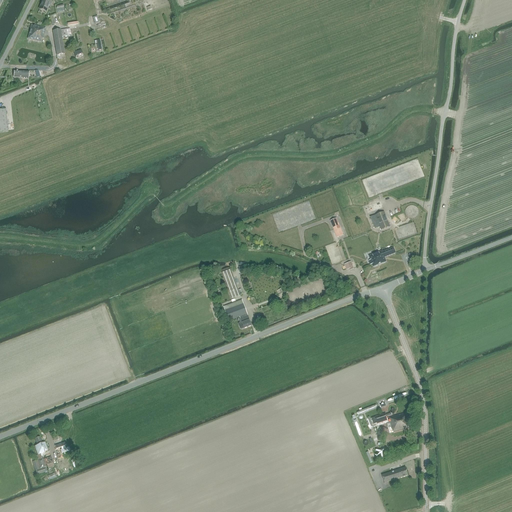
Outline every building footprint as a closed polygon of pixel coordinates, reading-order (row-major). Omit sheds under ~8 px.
[(45,0),(45,1),(42,0),(39,9),(46,12),(49,5),(50,6),(51,0),(45,0)] [(43,39),(46,29),(38,27),(31,25),(27,39),(41,43),(42,38),(43,39)] [(62,37),(61,30),(61,29),(53,31),(57,55),(65,54),(62,37)] [(70,29),(61,30),(62,37),(71,36),(70,29)] [(81,50),(74,53),(76,59),(82,57),(82,59),(84,58),(83,56),(81,50)] [(6,110),(0,110),(0,133),(8,132),(6,110)] [(375,215),(370,217),(373,225),(375,229),(380,227),(381,231),(390,227),(384,212),(375,215)] [(338,223),(332,226),(337,238),(343,235),(338,223)] [(385,258),(396,253),(393,248),(382,252),(382,251),(369,256),(370,260),(368,261),(370,265),(372,265),(373,268),(387,263),(385,258)] [(351,262),(345,265),(347,270),(349,269),(350,271),(353,269),(351,262)] [(240,296),(238,289),(230,269),(221,272),(231,299),(240,296)] [(243,301),(224,308),(229,321),(239,317),(242,322),(239,323),(239,324),(240,329),(242,329),(244,328),(244,329),(252,326),(248,316),(248,314),(243,301)] [(373,404),(354,411),(355,414),(374,407),(373,404)] [(385,413),(375,417),(377,424),(387,421),(386,417),(393,415),(392,413),(385,415),(385,413)] [(390,420),(389,420),(389,422),(390,422),(392,429),(393,432),(410,428),(406,413),(397,415),(389,417),(390,420)] [(37,460),(32,462),(37,475),(47,472),(45,465),(43,459),(43,458),(42,458),(40,454),(45,452),(48,450),(45,442),(42,443),(40,437),(35,439),(37,445),(34,446),(37,455),(36,456),(37,460)] [(51,456),(45,459),(47,465),(48,469),(49,471),(53,470),(52,467),(54,466),(51,457),(51,456)] [(384,483),(408,476),(406,467),(382,475),(384,483)]
